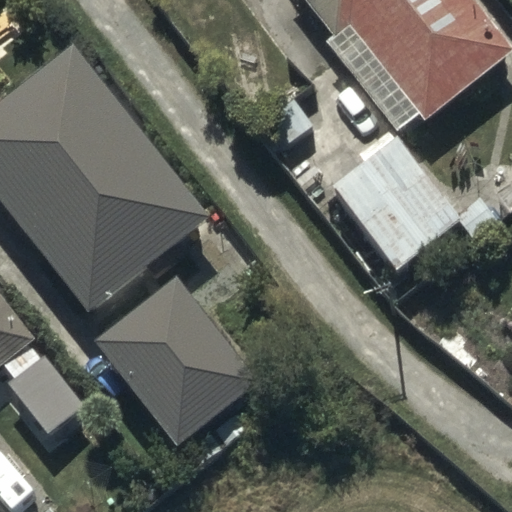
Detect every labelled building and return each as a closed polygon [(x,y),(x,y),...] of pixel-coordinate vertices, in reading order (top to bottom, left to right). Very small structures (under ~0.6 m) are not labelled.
[(511,55),(511,50),(473,0),(301,0),(309,9),(318,2),(322,7),(315,13),(335,40),(330,44),(397,132),(420,114),(425,122),(511,55)] [(215,244),(76,67),(0,126),(0,207),(100,334),(215,244)] [(332,186),(342,199),(395,270),(460,222),(472,239),(493,224),(475,200),(455,214),(398,138),(332,186)] [(0,363),(31,341),(0,298),(0,363)] [(264,401),(183,301),(103,366),(183,465),(264,401)] [(84,404),(45,358),(8,389),(47,435),(84,404)]
